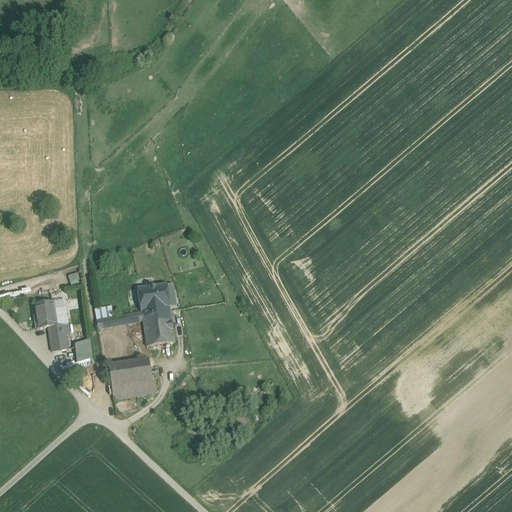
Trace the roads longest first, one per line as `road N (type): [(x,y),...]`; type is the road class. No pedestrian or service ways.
road 1 (unclassified): [(204,511),(93,410)]
road 2 (unclassified): [(93,410),(0,310)]
road 3 (unclassified): [(0,493),(93,410)]
